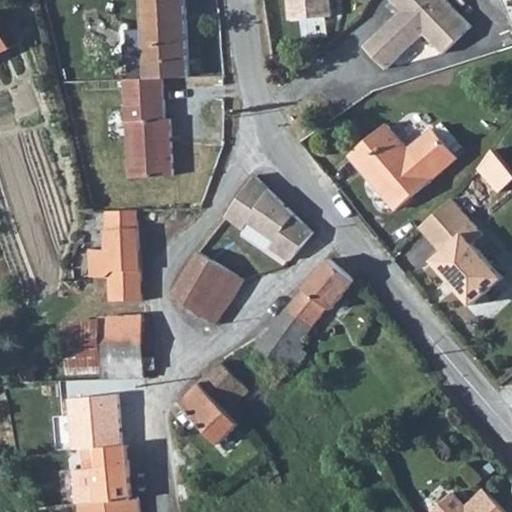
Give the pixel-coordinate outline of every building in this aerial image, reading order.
[(165,80),(191,80),(187,0),(144,0),(145,24),(133,25),(134,37),(132,40),(134,81),(165,80)] [(286,0),(289,21),(331,16),(328,0),(286,0)] [(450,0),(394,0),(404,12),(368,44),(389,68),(433,30),(449,48),(474,26),(450,0)] [(0,77),(13,71),(0,41),(0,77)] [(134,81),(127,81),(130,177),(174,176),(172,118),(167,118),(165,80),(134,81)] [(454,157),(430,128),(406,149),(385,125),(347,156),(393,210),(454,157)] [(261,176),(230,217),(249,229),(255,222),(280,240),(274,249),(295,260),(315,233),(261,176)] [(452,202),(420,229),(441,254),(431,262),(469,309),(502,283),(472,247),(482,238),(452,202)] [(109,282),(109,305),(142,304),(138,211),(106,212),(108,254),(91,255),(92,282),(109,282)] [(246,282),(201,253),(172,296),(216,326),(246,282)] [(332,311),(355,282),(345,274),(330,261),(287,313),(311,331),(328,307),(332,311)] [(311,331),(287,313),(279,322),(260,350),(280,364),(275,373),(285,379),(291,371),(295,373),(310,351),(301,344),(311,331)] [(101,380),(115,380),(143,380),(143,372),(155,371),(154,359),(143,359),(141,334),(144,334),(143,316),(96,317),(101,380)] [(256,400),(224,364),(203,387),(230,415),(236,410),(241,415),(256,400)] [(7,372),(10,385),(32,380),(35,380),(32,367),(7,372)] [(230,415),(203,387),(183,406),(190,413),(201,425),(222,445),(241,427),(230,415)] [(81,473),(84,504),(135,500),(123,392),(91,395),(90,390),(78,391),(81,413),(88,412),(92,409),(99,470),(81,473)] [(190,413),(183,406),(177,411),(184,418),(190,413)] [(283,477),(273,462),(262,471),(272,486),(283,477)] [(510,511),(486,487),(460,511),(510,511)] [(85,511),(144,511),(143,499),(135,500),(84,504),(85,511)]
